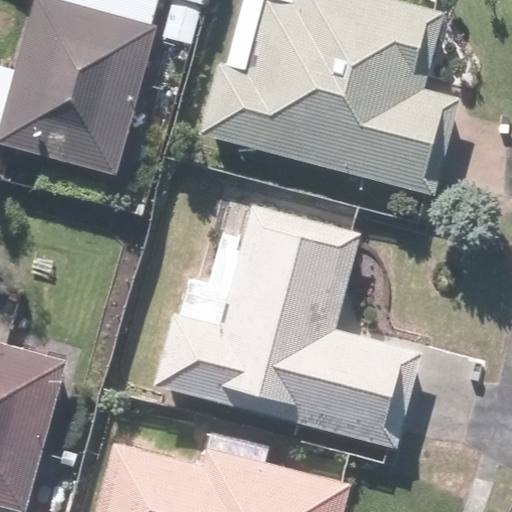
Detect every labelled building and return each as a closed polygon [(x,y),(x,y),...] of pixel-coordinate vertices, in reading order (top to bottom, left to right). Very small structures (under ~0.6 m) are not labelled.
[(49,0),(48,7),(27,1),(0,105),(0,149),(114,179),(159,0),(49,0)] [(281,0),(223,0),(189,135),(426,196),(452,98),(418,89),(437,13),(385,0),(288,0),(288,2),(281,0)] [(178,274),(149,393),(388,450),(412,348),(333,329),(354,243),(224,212),(208,281),(178,274)] [(0,511),(23,511),(63,364),(0,346),(0,511)] [(108,445),(89,511),(347,511),(354,489),(263,465),(269,445),(200,427),(190,467),(108,445)]
